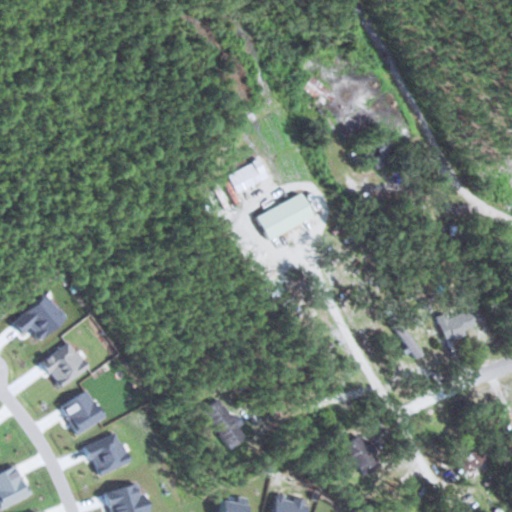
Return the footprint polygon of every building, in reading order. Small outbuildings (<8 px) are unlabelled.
[(301,89),(324,106),(333,94),(310,77),(301,89)] [(271,136),(284,159),(302,148),(288,125),(271,136)] [(370,158),(375,168),(386,164),(384,159),(393,154),(384,135),(350,150),(356,164),(370,158)] [(436,320),(444,342),(476,329),(468,307),(436,320)] [(395,366),(427,360),(423,341),(415,343),(413,334),(390,338),(395,366)] [(200,409),(226,450),(243,439),(217,399),(200,409)] [(380,464),(361,434),(343,446),(361,476),(380,464)] [(464,476),(490,456),(481,444),(455,464),(464,476)] [(408,511),(426,511),(428,511),(412,494),(401,505),(408,511)]
